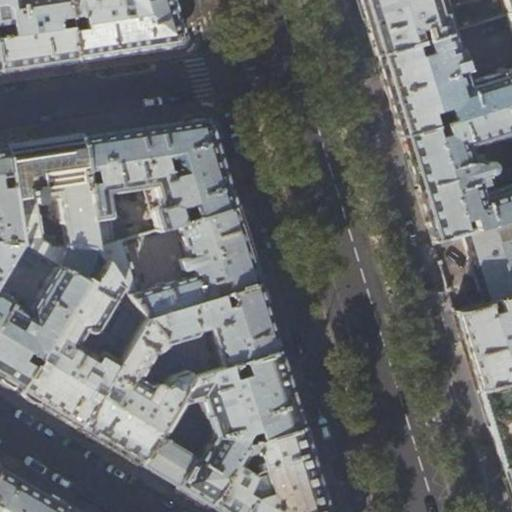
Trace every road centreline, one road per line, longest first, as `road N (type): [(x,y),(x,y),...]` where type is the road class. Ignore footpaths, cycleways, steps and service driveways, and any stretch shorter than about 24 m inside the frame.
road 1 (primary): [(419,511),(283,65)]
road 2 (residential): [(283,65),(0,108)]
road 3 (residential): [(142,511),(0,425)]
